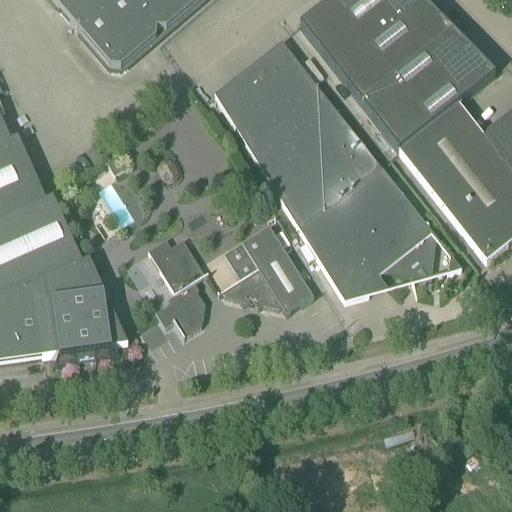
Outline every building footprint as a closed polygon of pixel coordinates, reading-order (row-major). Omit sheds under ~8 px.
[(44,0),(108,75),(120,76),(155,46),(155,36),(165,37),(200,7),(200,0),(44,0)] [(457,111),(495,81),(415,0),(337,0),(298,31),(397,158),(397,157),(397,158),(485,269),(511,248),(511,118),(482,142),(481,141),(457,111)] [(381,175),(293,64),(281,48),(213,101),(300,239),(381,175)] [(44,206),(17,143),(9,146),(0,125),(0,369),(49,362),(51,373),(121,364),(119,352),(127,351),(115,326),(110,289),(100,291),(88,265),(81,268),(52,203),(44,206)] [(113,160),(104,166),(114,180),(123,174),(113,160)] [(435,244),(381,175),(300,239),(344,309),(368,302),(367,300),(366,300),(364,293),(380,280),(420,285),(415,278),(421,274),(430,286),(435,244)] [(268,233),(244,248),(223,261),(239,287),(217,302),(217,303),(222,300),(224,303),(239,307),(242,312),(247,309),(254,310),(257,315),(261,312),(277,316),(280,313),(285,321),(313,304),(268,233)] [(194,294),(192,291),(205,283),(182,247),(170,254),(165,246),(147,257),(174,301),(167,306),(169,309),(154,319),(164,335),(172,329),(182,345),(184,345),(183,344),(201,332),(204,312),(193,296),(194,294)] [(446,278),(446,280),(460,276),(450,263),(448,264),(446,278)]
